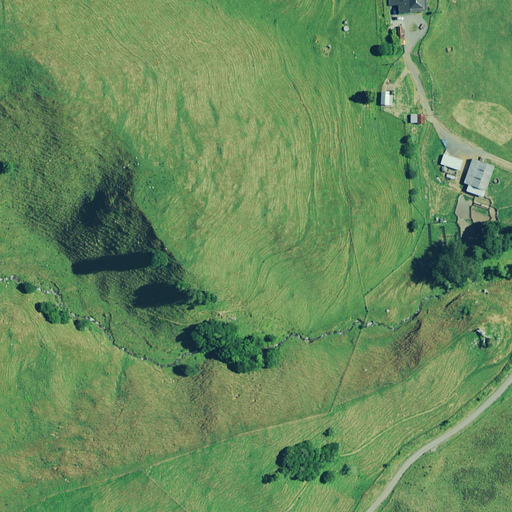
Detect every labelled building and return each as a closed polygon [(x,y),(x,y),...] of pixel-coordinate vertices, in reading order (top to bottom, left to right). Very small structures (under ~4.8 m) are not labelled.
[(428,13),(428,0),(389,0),(390,6),(400,6),(400,14),(411,14),(411,13),(428,13)] [(393,106),(394,92),(383,92),(382,105),(393,106)] [(427,125),(427,116),(412,115),(411,124),(427,125)] [(464,162),(445,155),(442,165),(461,171),(464,162)] [(495,168),(474,160),(465,184),(470,186),(468,192),(484,198),(495,168)]
